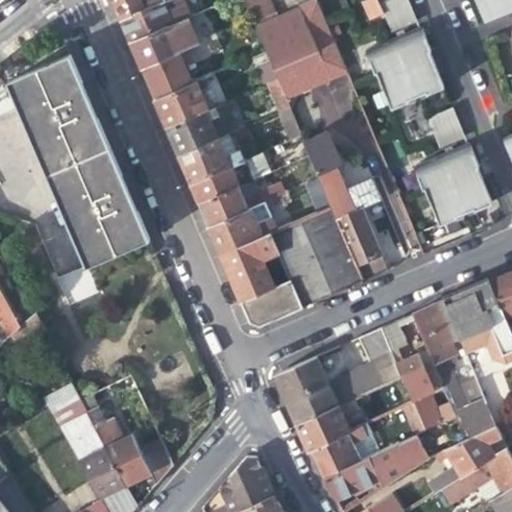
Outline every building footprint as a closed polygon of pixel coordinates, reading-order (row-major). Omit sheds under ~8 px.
[(112,0),(114,4),(121,20),(162,3),(167,0),(112,0)] [(167,0),(162,3),(121,20),(127,33),(131,42),(188,18),(190,17),(181,0),(167,0)] [(244,0),(255,26),(276,18),(268,0),(244,0)] [(287,0),(292,11),(317,1),(316,0),(287,0)] [(405,0),(380,0),(377,1),(389,31),(414,20),(405,0)] [(511,10),(511,0),(475,0),(485,22),(511,10)] [(292,11),(276,18),(255,26),(258,34),(276,77),(280,85),(294,78),(300,91),(347,71),(317,1),(292,11)] [(199,43),(188,18),(131,42),(136,54),(142,69),(173,56),(180,53),(179,52),(199,43)] [(429,50),(420,26),(405,33),(375,45),(362,50),(372,73),(375,72),(389,107),(398,104),(432,90),(440,87),(435,75),(426,51),(429,50)] [(173,56),(142,69),(150,89),(155,99),(186,85),(173,56)] [(91,269),(151,243),(127,188),(88,97),(86,92),(70,58),(0,88),(0,121),(21,112),(91,269)] [(268,81),(281,111),(289,107),(285,97),(280,85),(276,77),(268,81)] [(285,97),(300,91),(294,78),(280,85),(285,97)] [(197,80),(186,85),(155,99),(160,112),(167,127),(209,108),(201,90),(206,88),(203,79),(198,81),(197,80)] [(325,84),(313,91),(330,122),(355,108),(346,92),(333,99),(325,84)] [(208,118),(217,114),(214,106),(209,108),(167,127),(173,141),(179,154),(217,138),(208,118)] [(450,106),(425,117),(437,146),(462,135),(450,106)] [(281,111),(292,139),(301,135),(289,107),(281,111)] [(224,128),(217,114),(208,118),(217,138),(218,138),(229,133),(230,132),(228,127),(224,128)] [(327,130),(303,140),(309,154),(316,170),(336,162),(340,160),(327,130)] [(511,132),(505,135),(502,137),(511,162),(511,132)] [(236,150),(229,133),(218,138),(225,155),(236,150)] [(280,166),(309,154),(303,140),(301,135),(292,139),(291,139),(296,150),(277,159),(280,166)] [(240,149),(236,150),(225,155),(218,138),(217,138),(179,154),(184,166),(190,182),(244,159),(240,149)] [(428,158),(410,166),(420,190),(423,189),(437,224),(447,220),(474,209),(488,203),(480,185),(473,168),(476,167),(467,143),(428,158)] [(252,178),(244,159),(190,182),(193,190),(198,201),(237,185),(248,180),(252,178)] [(348,194),(336,162),(316,170),(320,178),(332,206),(364,281),(387,271),(361,213),(382,204),(373,184),(348,194)] [(362,163),(341,171),(347,185),(368,176),(362,163)] [(291,213),(295,222),(332,206),(320,178),(308,183),(316,203),(291,213)] [(253,193),(248,180),(237,185),(248,209),(258,205),(253,193)] [(279,182),(253,193),(258,205),(271,199),(284,194),(279,182)] [(248,209),(237,185),(198,201),(204,216),(209,226),(248,209)] [(273,206),(271,199),(258,205),(248,209),(209,226),(215,239),(221,254),(262,236),(276,230),(267,209),(273,206)] [(295,222),(276,230),(262,236),(221,254),(235,287),(241,302),(251,324),(267,323),(290,313),(328,296),(364,281),(332,206),(295,222)] [(475,232),(485,228),(482,221),(471,226),(475,232)] [(102,295),(91,269),(59,283),(70,309),(102,295)] [(511,314),(511,270),(490,280),(505,317),(511,314)] [(511,350),(511,333),(510,328),(505,317),(490,280),(467,290),(444,300),(460,339),(478,332),(481,327),(484,336),(492,334),(501,356),(511,350)] [(0,316),(1,316),(9,331),(17,326),(0,292),(0,316)] [(450,343),(460,339),(444,300),(427,307),(412,313),(431,361),(438,358),(454,352),(450,343)] [(9,336),(15,347),(16,349),(41,325),(35,313),(9,336)] [(328,383),(317,355),(277,372),(276,377),(286,400),(297,424),(354,397),(402,376),(397,364),(381,327),(358,337),(370,364),(328,383)] [(8,370),(17,365),(23,361),(16,349),(15,347),(0,355),(0,381),(11,375),(8,370)] [(410,359),(397,364),(402,376),(412,401),(425,431),(454,417),(451,410),(447,411),(439,416),(429,393),(434,391),(420,354),(410,359)] [(445,376),(438,358),(431,361),(439,379),(445,376)] [(34,381),(23,361),(17,365),(16,376),(21,387),(34,381)] [(43,397),(98,496),(106,511),(129,511),(136,505),(124,483),(94,425),(86,411),(70,380),(43,397)] [(476,380),(444,391),(451,410),(454,417),(459,415),(485,402),(476,380)] [(108,393),(107,390),(104,384),(86,392),(90,401),(108,393)] [(439,393),(447,411),(451,410),(444,391),(439,393)] [(358,407),(354,397),(297,424),(303,437),(309,450),(351,430),(343,414),(358,407)] [(403,406),(415,435),(425,431),(412,401),(403,406)] [(459,415),(470,437),(494,426),(495,425),(485,402),(459,415)] [(96,406),(86,411),(94,425),(103,420),(96,406)] [(137,477),(148,471),(137,448),(129,432),(118,437),(108,418),(103,420),(94,425),(124,483),(137,477)] [(367,422),(351,430),(309,450),(315,462),(322,479),(360,461),(352,443),(367,436),(365,431),(369,429),(367,422)] [(436,492),(442,488),(505,448),(494,426),(470,437),(431,455),(414,465),(418,474),(449,454),(455,464),(429,481),(436,492)] [(336,500),(379,479),(374,468),(403,454),(404,456),(430,442),(425,431),(415,435),(360,461),(322,479),(329,489),(336,500)] [(158,436),(137,448),(148,471),(152,478),(154,483),(171,463),(158,436)] [(502,492),(511,485),(511,461),(505,448),(442,488),(451,503),(493,477),(502,492)] [(403,454),(374,468),(379,479),(382,485),(411,467),(403,454)] [(204,511),(235,511),(273,493),(263,470),(256,455),(246,455),(202,506),(204,511)] [(31,511),(9,475),(0,482),(0,511),(31,511)] [(511,511),(511,486),(490,500),(496,511),(511,511)] [(391,492),(356,511),(403,511),(415,504),(410,495),(397,503),(391,492)] [(235,511),(285,511),(280,503),(273,493),(235,511)] [(106,511),(98,496),(96,497),(98,499),(76,511),(106,511)]
